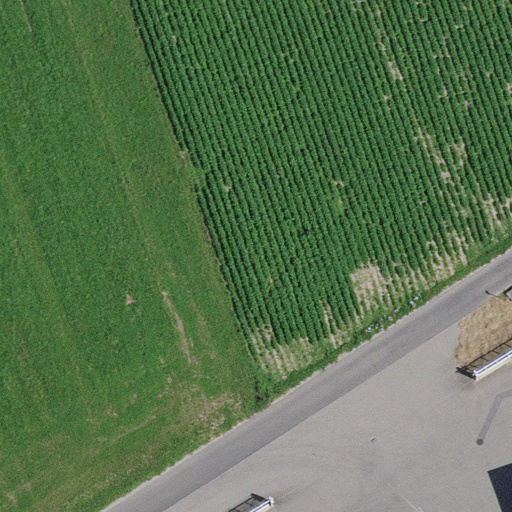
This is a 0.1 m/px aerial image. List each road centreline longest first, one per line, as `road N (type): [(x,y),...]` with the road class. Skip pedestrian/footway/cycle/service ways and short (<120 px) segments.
road 1 (unclassified): [(150,511),(511,277)]
road 2 (unknown): [(378,364),(447,511)]
